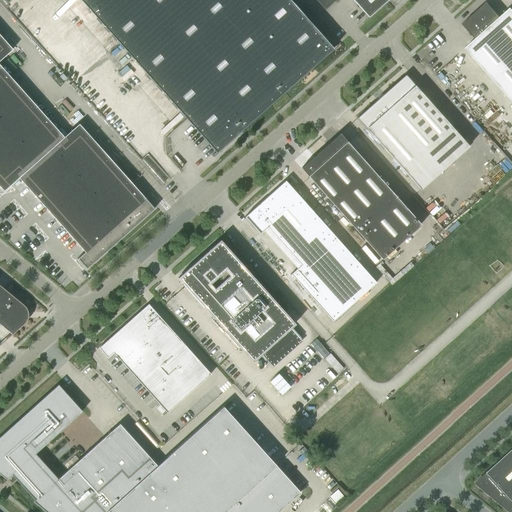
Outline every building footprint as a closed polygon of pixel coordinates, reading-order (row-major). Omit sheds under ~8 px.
[(79,0),(216,153),(332,49),(288,0),(79,0)] [(317,0),(325,8),(334,0),(317,0)] [(354,0),(369,16),(387,0),(354,0)] [(488,1),(463,23),(476,38),(466,47),(511,97),(511,7),(502,16),(488,1)] [(0,186),(4,191),(19,178),(84,252),(77,259),(86,269),(154,209),(78,124),(64,137),(0,65),(0,60),(12,49),(0,35),(0,186)] [(421,188),(407,173),(455,131),(468,147),(468,146),(405,74),(356,117),(420,189),(421,188)] [(301,167),(382,259),(421,224),(339,133),(301,167)] [(323,137),(306,153),(311,158),(328,142),(323,137)] [(300,197),(285,180),(244,217),(259,234),(267,227),(301,265),(290,274),(332,321),(376,283),(300,197)] [(301,338),(291,327),(295,324),(284,312),(220,240),(177,278),(184,285),(252,362),(260,355),(270,366),(301,338)] [(0,284),(0,323),(12,334),(25,322),(25,321),(26,321),(27,320),(27,318),(27,317),(28,316),(28,315),(28,314),(28,313),(28,312),(27,310),(27,309),(27,308),(26,307),(25,306),(25,305),(24,304),(23,304),(22,303),(21,302),(4,288),(0,284)] [(148,304),(98,348),(107,358),(113,353),(167,413),(210,374),(148,304)] [(310,344),(323,359),(329,354),(315,339),(310,344)] [(12,474),(17,480),(34,499),(33,501),(46,511),(277,511),(300,492),(223,406),(157,466),(127,432),(119,424),(81,457),(56,480),(33,455),(59,432),(82,411),(58,384),(0,436),(0,473),(6,479),(12,474)] [(511,449),(475,483),(505,508),(505,507),(510,511),(511,511),(511,449)] [(329,496),(336,504),(344,497),(337,489),(331,494),(329,496)]
